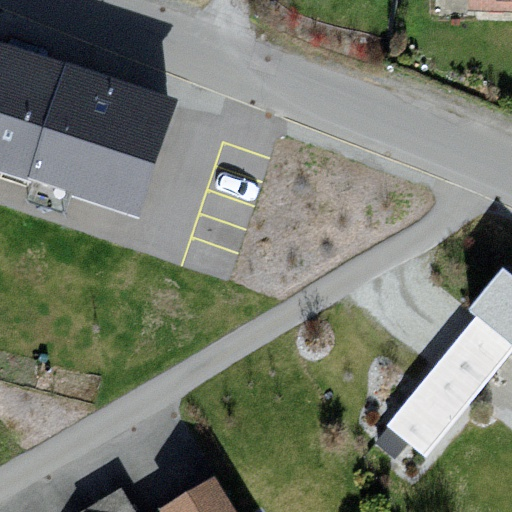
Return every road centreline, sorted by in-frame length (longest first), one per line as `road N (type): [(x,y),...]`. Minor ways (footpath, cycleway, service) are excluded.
road 1 (track): [(0,483),(449,214),(473,191),(487,161)]
road 2 (residential): [(511,171),(71,0)]
